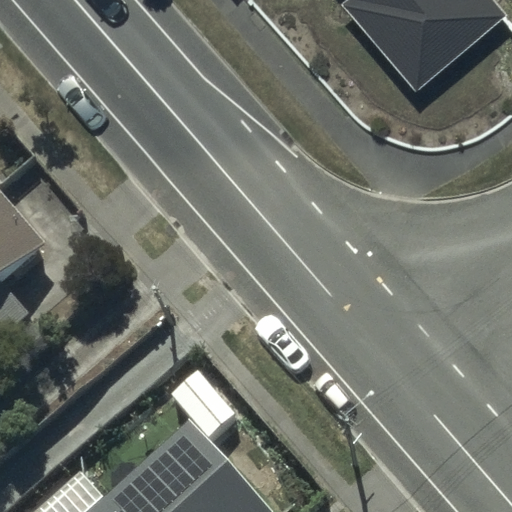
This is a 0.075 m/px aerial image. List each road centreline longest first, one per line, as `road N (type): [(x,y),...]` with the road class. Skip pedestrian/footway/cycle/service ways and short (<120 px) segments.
road 1 (secondary): [(74,0),(387,361)]
road 2 (secondary): [(387,361),(511,505)]
road 3 (residential): [(387,361),(511,254)]
